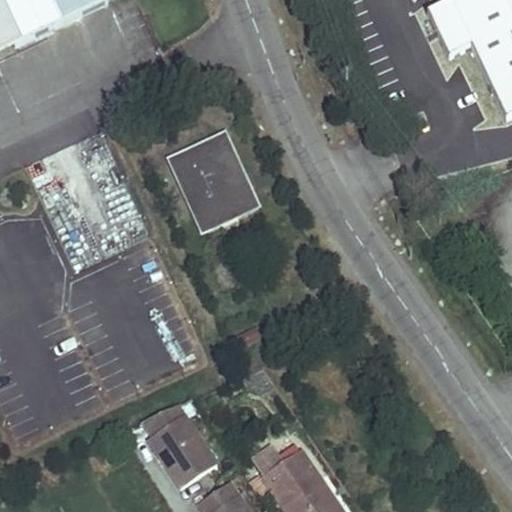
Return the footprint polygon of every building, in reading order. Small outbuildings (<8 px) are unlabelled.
[(0,0),(0,56),(110,5),(107,0),(0,0)] [(511,0),(447,0),(452,10),(428,21),(448,65),(472,54),(493,100),(511,91),(511,0)] [(228,139),(179,162),(208,227),(258,204),(228,139)] [(148,445),(180,492),(216,467),(177,409),(141,425),(153,442),(148,445)] [(339,511),(302,456),(264,482),(285,511),(339,511)] [(229,487),(220,493),(230,507),(239,500),(229,487)] [(220,493),(198,508),(200,511),(246,511),(239,500),(230,507),(220,493)]
